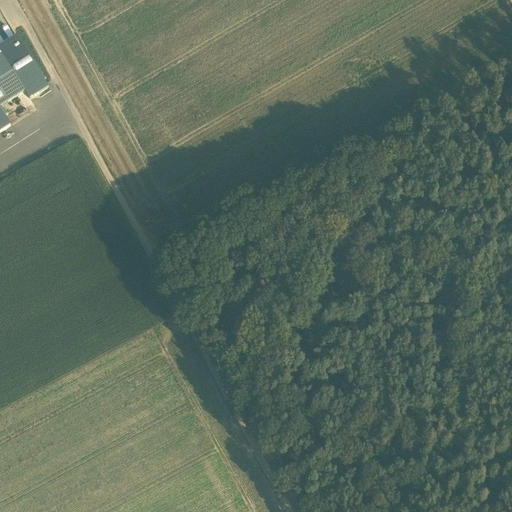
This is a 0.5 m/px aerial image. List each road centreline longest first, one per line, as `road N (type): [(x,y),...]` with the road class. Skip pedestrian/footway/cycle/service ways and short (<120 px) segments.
road 1 (track): [(292,511),(12,0)]
road 2 (track): [(511,57),(155,263)]
road 3 (track): [(511,160),(392,511)]
